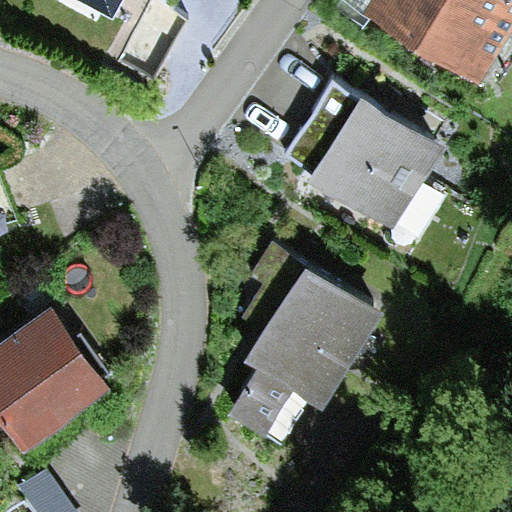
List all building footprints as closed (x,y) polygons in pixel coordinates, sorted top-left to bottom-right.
[(511,4),(511,0),(373,0),(476,63),(511,4)] [(391,212),(437,139),(337,76),(290,149),(391,212)] [(0,199),(15,194),(0,149),(0,199)] [(376,304),(311,261),(252,347),(267,357),(236,402),(287,436),(376,304)] [(52,305),(0,343),(0,391),(28,429),(103,374),(52,305)] [(26,482),(46,511),(91,511),(56,461),(26,482)]
